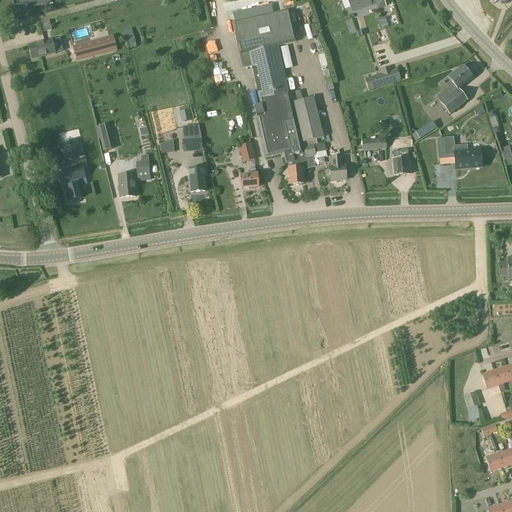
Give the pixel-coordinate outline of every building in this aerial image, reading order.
[(370,0),(347,0),(351,11),(372,4),(370,0)] [(387,7),(385,0),(374,0),(377,10),(387,7)] [(286,164),(292,163),(293,162),(293,159),(305,156),(303,147),(302,144),(301,144),(278,46),(295,42),(288,11),(232,23),(242,69),(252,67),(263,116),(257,117),(266,158),(281,154),(281,155),(283,156),(284,156),(286,164)] [(112,38),(73,49),(77,60),(115,50),(112,38)] [(28,47),(32,60),(54,54),(51,41),(28,47)] [(381,74),(366,79),(370,90),(400,81),(397,69),(391,71),(390,67),(380,70),(381,74)] [(467,101),(458,90),(472,78),(463,67),(449,79),(451,81),(446,86),(448,88),(437,98),(450,115),(467,101)] [(313,98),(293,103),(303,143),(316,140),(323,138),(313,98)] [(191,122),(188,111),(180,113),(182,124),(191,122)] [(498,128),(494,117),(495,116),(493,111),(488,113),(495,135),(500,133),(498,128)] [(415,142),(436,128),(431,121),(410,134),(415,142)] [(139,130),(141,137),(149,135),(147,128),(139,130)] [(182,140),(183,153),(202,152),(201,139),(200,131),(183,132),(184,140),(182,140)] [(76,138),(59,143),(65,161),(81,156),(76,138)] [(453,138),(445,139),(446,155),(454,154),(454,153),(455,153),(453,138)] [(250,140),(244,142),(245,147),(239,148),(243,165),(256,162),(250,140)] [(386,150),(386,140),(362,142),(363,152),(386,150)] [(303,147),(305,156),(306,158),(315,156),(313,145),(304,147),(303,147)] [(393,152),(394,161),(393,161),(394,176),(410,175),(409,159),(408,159),(407,151),(393,152)] [(482,169),(480,151),(455,153),(454,153),(454,154),(456,171),(482,169)] [(293,169),(288,169),(289,185),(304,184),(302,171),(302,168),(302,166),(307,164),(306,158),(305,156),(293,159),(293,162),(292,163),(293,169)] [(330,168),(331,182),(346,180),(345,167),(343,167),(342,156),(331,157),(331,169),(330,168)] [(148,163),(136,164),(137,174),(149,173),(148,163)] [(82,166),(62,170),(66,185),(85,180),(82,166)] [(189,170),(190,193),(205,192),(204,177),(206,177),(206,169),(189,170)] [(119,176),(121,199),(135,198),(133,175),(119,176)] [(241,177),(241,189),(258,188),(257,176),(241,177)] [(65,188),(69,203),(82,199),(78,184),(65,188)] [(504,368),(493,372),(497,385),(498,385),(501,393),(505,392),(503,383),(509,382),(504,368)] [(486,389),(497,385),(493,372),(481,375),(486,389)] [(476,392),(464,396),(468,409),(480,405),(476,392)] [(502,421),(508,419),(506,413),(500,415),(502,421)] [(495,426),(488,429),(490,435),(497,433),(495,426)] [(483,437),(490,435),(488,429),(482,430),(481,428),(479,429),(479,428),(472,430),(475,440),(482,438),(482,437),(483,437)] [(502,451),(496,452),(501,469),(511,465),(511,463),(508,451),(503,453),(502,451)] [(490,473),(501,469),(496,452),(490,454),(491,457),(485,459),(490,473)] [(511,511),(511,508),(510,503),(499,507),(500,511),(511,511)]
